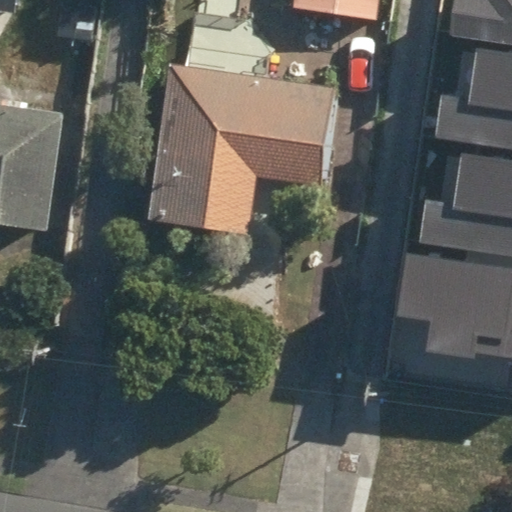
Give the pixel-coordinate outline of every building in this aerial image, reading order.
[(300,0),(299,14),(376,23),(378,0),(300,0)] [(511,0),(456,0),(452,34),(511,42),(511,0)] [(61,41),(95,43),(97,9),(62,7),(61,41)] [(204,238),(212,182),(251,188),(320,198),(326,157),(334,102),(266,91),(243,73),(228,37),(230,26),(197,22),(187,79),(173,77),(149,229),(204,238)] [(511,52),(477,48),(470,101),(442,97),(437,140),(511,149),(511,52)] [(0,232),(51,238),(63,121),(0,115),(0,232)] [(511,160),(459,153),(452,206),(424,202),(418,245),(511,256),(511,160)] [(511,270),(408,255),(398,314),(432,319),(427,351),(473,358),(474,350),(511,356),(511,270)]
